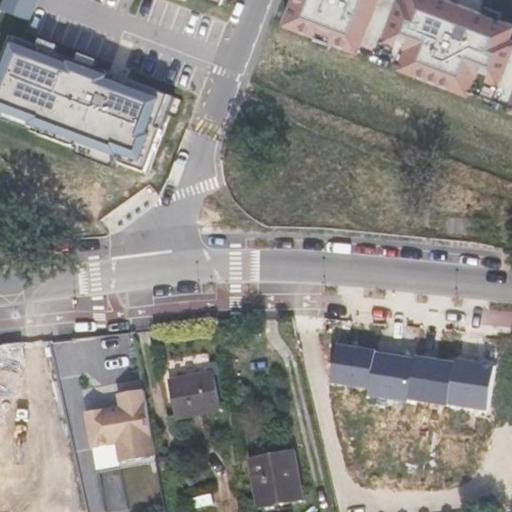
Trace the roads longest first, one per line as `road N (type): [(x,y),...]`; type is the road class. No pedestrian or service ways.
road 1 (residential): [(155,275),(319,270),(511,288)]
road 2 (residential): [(259,0),(155,275)]
road 3 (residential): [(0,293),(155,275)]
